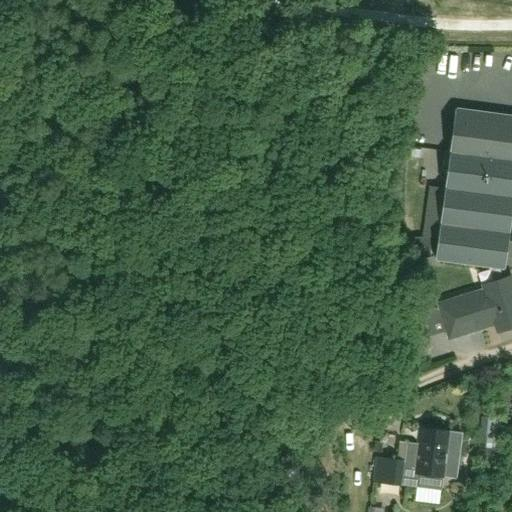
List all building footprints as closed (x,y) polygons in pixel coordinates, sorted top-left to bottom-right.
[(446,188),(440,239),(437,259),(504,268),(511,210),(511,113),(457,106),(451,151),(444,150),(443,165),(449,166),(446,188)] [(422,141),(421,167),(435,168),(436,142),(422,141)] [(440,239),(446,188),(429,186),(422,236),(440,239)] [(429,237),(410,239),(412,259),(431,257),(429,237)] [(484,289),(439,303),(449,338),(495,324),(498,332),(511,327),(511,277),(511,275),(483,284),(484,289)] [(377,424),(375,441),(391,442),(393,426),(377,424)] [(379,458),(376,480),(442,488),(443,475),(446,476),(452,430),(421,426),(419,443),(410,442),(408,460),(393,458),(393,459),(379,458)]
